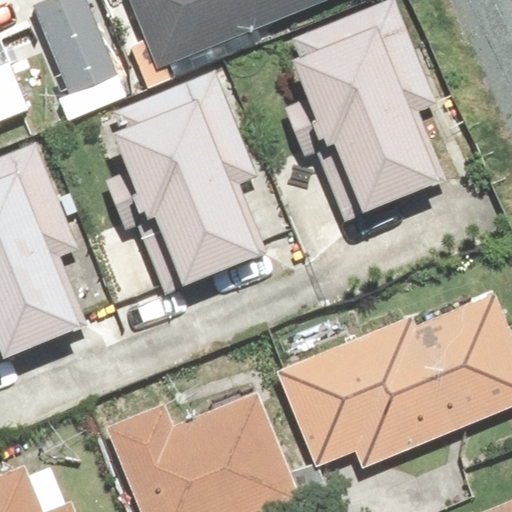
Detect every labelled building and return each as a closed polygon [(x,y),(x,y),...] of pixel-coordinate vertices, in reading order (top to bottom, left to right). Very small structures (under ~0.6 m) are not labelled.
[(102,0),(35,0),(6,12),(47,111),(134,75),(102,0)] [(132,0),(152,69),(299,0),(132,0)] [(405,0),(367,0),(293,32),(368,205),(475,160),(405,0)] [(212,58),(115,100),(192,275),(289,233),(212,58)] [(38,125),(0,140),(0,323),(12,353),(113,313),(38,125)] [(511,351),(489,284),(285,353),(321,461),(511,397),(511,351)] [(216,511),(217,511),(287,482),(259,373),(179,406),(171,377),(95,408),(122,511),(216,511)] [(0,465),(0,511),(65,511),(43,450),(0,465)] [(511,511),(511,490),(449,511),(511,511)]
